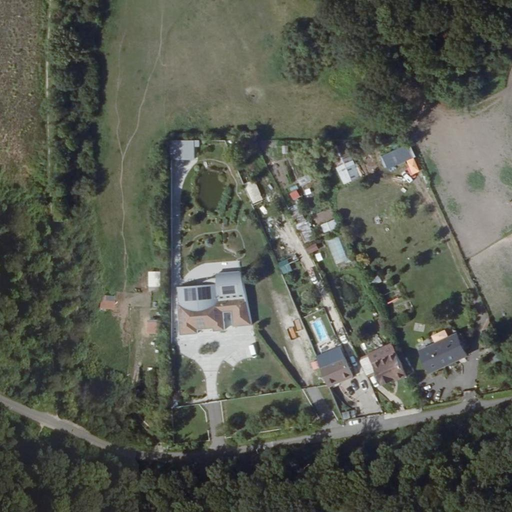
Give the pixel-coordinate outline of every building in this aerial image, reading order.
[(198,159),(197,147),(203,147),(202,139),(173,140),(174,160),(198,159)] [(340,147),(345,164),(337,167),(343,184),(358,179),(347,144),(340,147)] [(424,155),(419,145),(386,160),(391,170),(424,155)] [(299,180),(303,188),(316,181),(311,173),(299,180)] [(256,179),(245,184),(254,204),(265,199),(256,179)] [(291,193),(294,200),(302,197),(299,189),(291,193)] [(304,240),(318,233),(302,198),(288,204),(304,240)] [(227,217),(217,219),(218,227),(229,225),(227,217)] [(336,219),(322,224),(325,232),(339,227),(336,219)] [(218,227),(219,236),(230,233),(229,225),(218,227)] [(342,235),(330,240),(339,265),(352,260),(342,235)] [(319,242),(308,246),(311,253),(321,249),(319,242)] [(150,287),(161,287),(161,271),(150,271),(150,287)] [(305,291),(298,273),(290,276),(297,294),(305,291)] [(205,294),(203,296),(198,296),(198,292),(186,293),(187,309),(186,309),(187,339),(203,339),(203,334),(220,334),(220,337),(230,337),(230,318),(239,318),(240,333),(258,333),(250,280),(225,281),(225,285),(224,285),(221,286),(217,287),(214,288),(210,290),(207,292),(205,294)] [(114,310),(116,296),(102,294),(100,308),(114,310)] [(148,319),(149,334),(162,334),(162,319),(148,319)] [(468,341),(460,322),(424,338),(423,339),(431,358),(468,341)] [(404,354),(400,345),(377,355),(380,365),(404,354)] [(414,377),(404,354),(380,365),(389,385),(402,379),(404,382),(414,377)] [(328,370),(337,391),(362,381),(353,360),(328,370)] [(463,391),(462,399),(475,400),(475,391),(463,391)]
